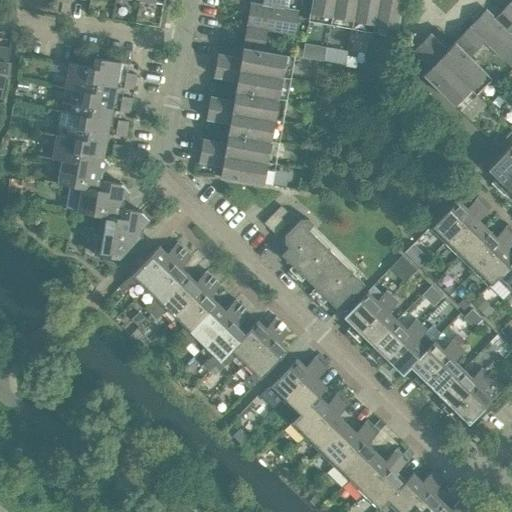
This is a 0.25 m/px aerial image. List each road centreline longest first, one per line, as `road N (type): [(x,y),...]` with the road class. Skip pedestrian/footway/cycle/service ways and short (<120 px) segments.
road 1 (residential): [(491,459),(472,464),(440,451),(180,196)]
road 2 (residential): [(181,41),(0,22)]
road 3 (residential): [(180,196),(158,172),(181,41)]
